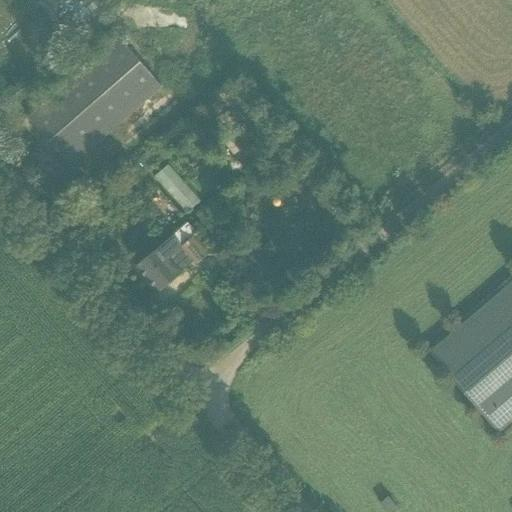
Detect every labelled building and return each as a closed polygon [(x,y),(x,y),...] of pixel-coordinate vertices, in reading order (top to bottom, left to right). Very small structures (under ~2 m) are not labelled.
[(100,0),(28,0),(61,36),(100,0)] [(80,170),(172,91),(128,40),(36,119),(80,170)] [(197,217),(210,204),(175,168),(162,181),(197,217)] [(161,292),(203,256),(178,226),(136,263),(161,292)] [(511,287),(435,350),(505,436),(511,430),(511,287)]
